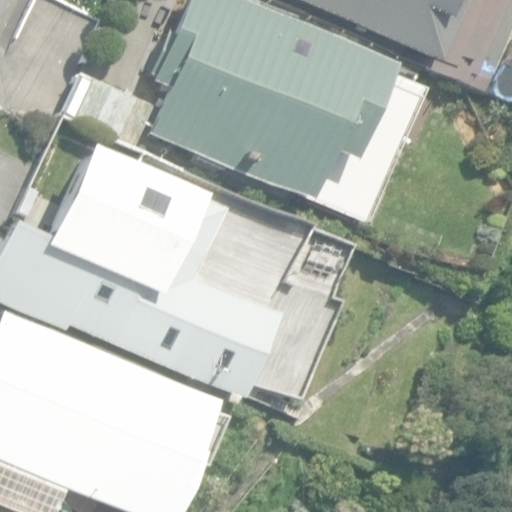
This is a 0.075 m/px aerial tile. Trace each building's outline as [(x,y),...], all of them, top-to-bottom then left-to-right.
[(141,135),(300,203),(321,155),(344,165),(384,70),(220,0),(182,0),(147,82),(161,88),(141,135)] [(289,0),(435,64),(462,0),(289,0)] [(130,144),(131,145),(147,108),(73,76),(57,113),(130,144)] [(77,154),(36,252),(78,269),(57,320),(55,324),(236,400),(260,343),(255,341),(265,319),(209,296),(211,292),(188,282),(208,234),(210,235),(219,213),(77,154)] [(78,269),(36,252),(35,255),(0,240),(0,296),(57,320),(78,269)] [(206,405),(0,316),(0,466),(62,493),(106,511),(168,511),(193,456),(186,453),(206,405)] [(0,509),(6,511),(55,511),(63,497),(0,468),(0,509)]
